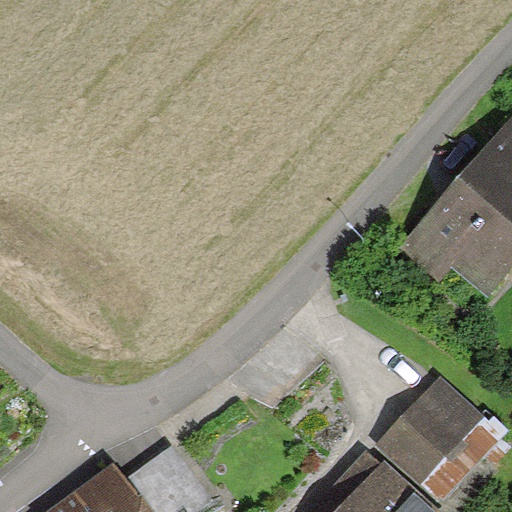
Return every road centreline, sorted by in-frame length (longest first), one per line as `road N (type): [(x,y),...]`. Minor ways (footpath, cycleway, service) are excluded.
road 1 (residential): [(511,46),(357,221),(210,367),(89,420)]
road 2 (residential): [(89,420),(0,504)]
